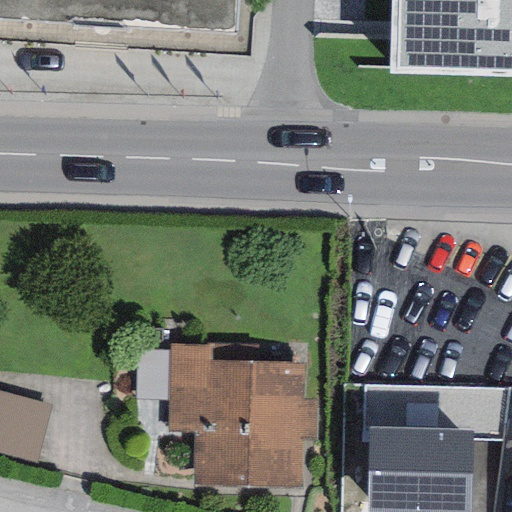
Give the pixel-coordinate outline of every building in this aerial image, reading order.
[(0,0),(0,18),(235,34),(236,0),(0,0)] [(511,0),(390,0),(388,76),(511,78),(511,0)] [(194,432),(193,486),(299,487),(300,440),(315,440),(316,400),(304,400),(305,362),(208,362),(208,347),(169,347),(169,432),(194,432)] [(0,380),(0,448),(46,455),(56,388),(0,380)] [(470,511),(472,430),(369,428),(366,511),(470,511)]
